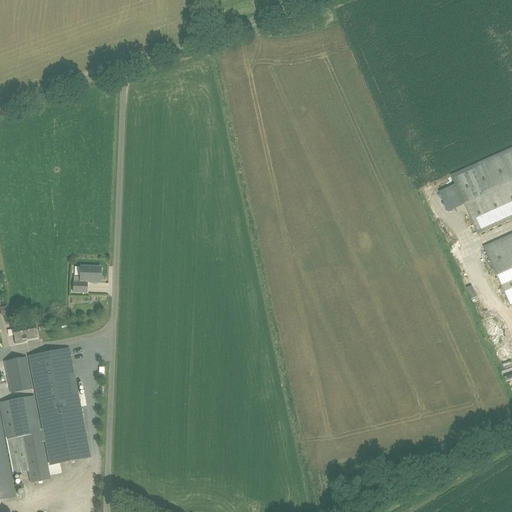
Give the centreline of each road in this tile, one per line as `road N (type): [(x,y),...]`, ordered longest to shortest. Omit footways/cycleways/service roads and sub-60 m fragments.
road 1 (unclassified): [(114,482),(126,65)]
road 2 (unclassified): [(290,0),(262,18),(126,65)]
road 3 (unclassified): [(126,65),(0,109)]
